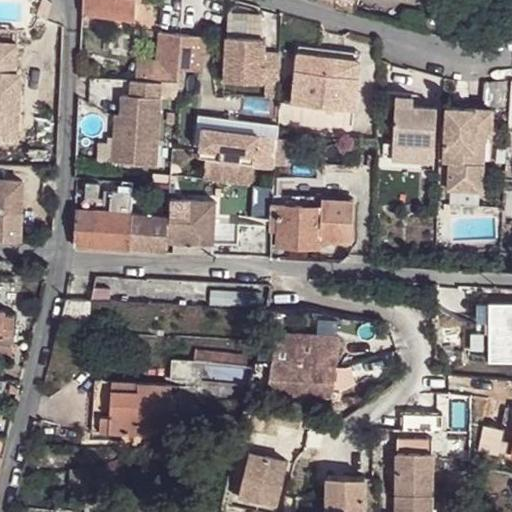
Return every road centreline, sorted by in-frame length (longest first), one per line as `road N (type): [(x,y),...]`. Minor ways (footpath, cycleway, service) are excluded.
road 1 (residential): [(63,258),(511,279)]
road 2 (residential): [(3,511),(63,258)]
road 3 (residential): [(63,258),(73,0)]
road 4 (residential): [(263,0),(464,57),(511,57)]
